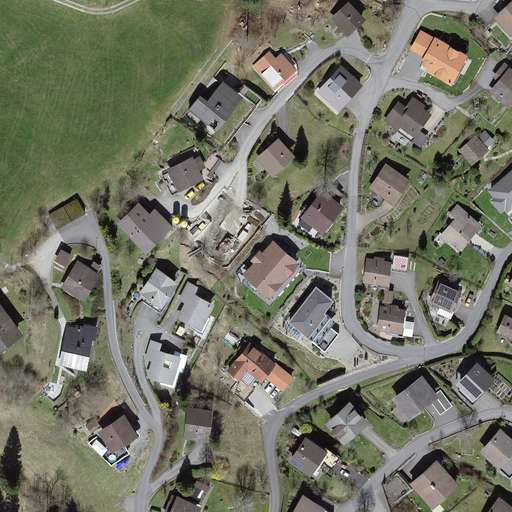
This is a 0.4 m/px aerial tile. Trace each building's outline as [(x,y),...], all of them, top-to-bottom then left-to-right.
[(511,0),(505,0),(508,2),(498,12),(499,13),(494,18),(511,36),(511,0)] [(347,35),(364,20),(349,4),(332,19),(347,35)] [(467,57),(435,39),(423,60),(424,61),(422,64),(429,69),(428,72),(451,85),(467,57)] [(277,59),(270,50),(252,65),(273,88),(295,68),(282,54),(277,59)] [(511,104),(511,68),(509,66),(504,62),(492,77),(497,81),(489,91),(509,108),(511,104)] [(361,90),(342,73),(324,93),(343,110),(361,90)] [(200,94),(188,108),(217,131),(244,97),(223,80),(208,100),(200,94)] [(409,109),(400,103),(385,125),(400,136),(403,131),(418,142),(433,120),(425,115),(428,110),(415,101),(409,109)] [(485,130),(478,136),(476,134),(458,150),(472,165),(489,149),(487,147),(495,141),(485,130)] [(295,155),(278,137),(256,158),(272,176),(295,155)] [(193,156),(167,169),(177,191),(203,178),(193,156)] [(410,180),(385,162),(369,186),(394,203),(410,180)] [(511,172),(490,190),(496,198),(492,201),(501,211),(505,208),(508,210),(511,206),(511,172)] [(343,208),(321,192),(297,223),(309,232),(315,224),(324,232),(343,208)] [(76,199),(49,213),(57,228),(84,213),(76,199)] [(137,199),(113,224),(144,254),(172,225),(154,208),(150,212),(137,199)] [(246,201),(233,203),(215,230),(237,244),(255,218),(260,210),(246,201)] [(483,225),(457,204),(447,216),(453,221),(441,236),(460,253),(483,225)] [(273,239),(242,274),(269,298),(300,263),(273,239)] [(60,247),(55,259),(66,264),(71,252),(60,247)] [(393,261),(367,256),(362,282),(388,286),(393,261)] [(101,275),(78,260),(61,286),(84,301),(101,275)] [(180,284),(156,267),(139,293),(163,309),(180,284)] [(461,292),(438,281),(429,302),(452,312),(461,292)] [(201,288),(188,282),(179,299),(185,303),(177,318),(201,330),(214,303),(197,295),(201,288)] [(332,302),(316,290),(290,323),(308,337),(324,316),(322,314),(332,302)] [(394,291),(385,290),(383,302),(392,304),(394,291)] [(1,303),(0,303),(0,352),(24,335),(1,303)] [(406,310),(381,306),(377,332),(403,335),(406,310)] [(511,316),(505,314),(496,333),(511,340),(511,316)] [(82,329),(67,325),(59,362),(87,369),(97,324),(83,321),(82,329)] [(181,356),(159,349),(161,343),(151,339),(145,358),(152,360),(147,377),(172,385),(181,356)] [(251,342),(226,371),(237,381),(247,370),(260,381),(275,363),(251,342)] [(477,361),(455,383),(475,402),(496,379),(477,361)] [(434,395),(421,379),(396,398),(408,414),(428,399),(439,413),(451,404),(440,390),(434,395)] [(350,401),(325,421),(343,443),(368,423),(350,401)] [(210,441),(212,409),(186,408),(184,439),(210,441)] [(124,414),(97,431),(112,453),(138,436),(124,414)] [(511,439),(500,428),(479,451),(497,468),(511,451),(511,439)] [(328,450),(305,435),(288,461),(311,476),(328,450)] [(437,460),(411,482),(433,508),(459,486),(437,460)] [(323,511),(325,508),(303,494),(292,511),(323,511)] [(198,511),(202,506),(177,495),(168,511),(198,511)] [(511,511),(511,505),(499,496),(486,511),(511,511)]
